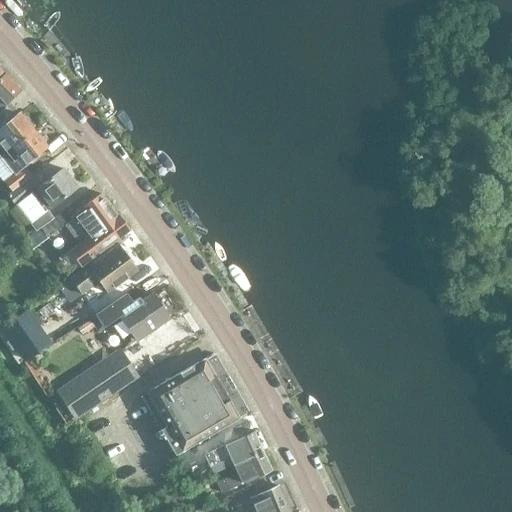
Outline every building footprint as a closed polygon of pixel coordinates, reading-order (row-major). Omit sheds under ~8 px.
[(6,73),(0,79),(0,111),(7,105),(23,90),(6,73)] [(20,113),(0,129),(0,156),(34,130),(20,113)] [(34,130),(0,156),(0,157),(1,157),(8,164),(7,165),(14,174),(47,147),(34,130)] [(31,177),(8,195),(16,206),(33,193),(47,211),(77,187),(63,169),(39,187),(31,177)] [(102,192),(80,210),(66,220),(61,213),(53,219),(47,211),(34,220),(40,229),(25,239),(32,249),(47,238),(59,254),(116,212),(102,192)] [(116,212),(59,254),(61,257),(58,260),(60,262),(48,271),(58,284),(69,275),(81,267),(131,231),(116,212)] [(117,244),(70,279),(67,281),(42,299),(53,316),(79,298),(83,296),(82,295),(99,282),(107,293),(137,271),(117,244)] [(153,292),(134,305),(127,294),(103,310),(110,323),(119,317),(136,342),(171,319),(153,292)] [(14,340),(26,332),(18,320),(6,328),(14,340)] [(120,350),(73,381),(57,393),(75,420),(139,378),(120,350)] [(205,358),(147,393),(142,396),(161,430),(161,429),(176,455),(240,418),(205,358)] [(224,446),(204,455),(210,467),(230,457),(233,464),(263,451),(254,431),(224,445),(224,446)] [(194,460),(214,449),(208,438),(189,449),(194,460)] [(263,451),(233,464),(237,472),(216,482),(221,493),(242,483),(242,484),(272,470),(263,451)] [(287,511),(277,487),(250,498),(255,511),(287,511)]
